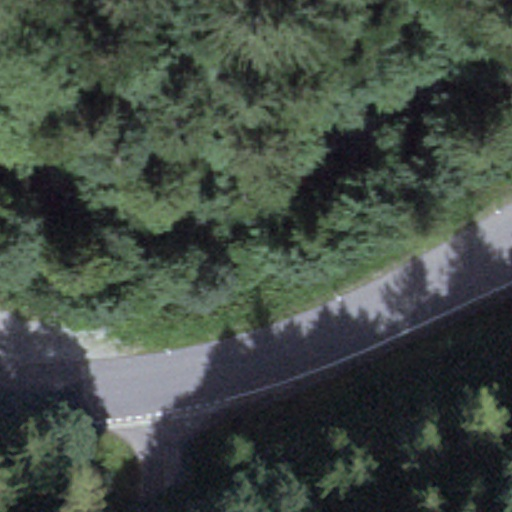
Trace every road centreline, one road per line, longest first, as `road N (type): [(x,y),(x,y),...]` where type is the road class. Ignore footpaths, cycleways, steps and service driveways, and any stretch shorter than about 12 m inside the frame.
road 1 (tertiary): [(0,393),(88,392),(241,368),(511,246)]
road 2 (track): [(158,511),(160,445),(145,385)]
